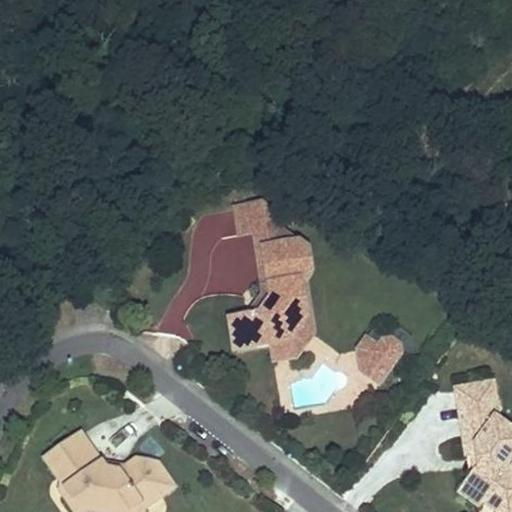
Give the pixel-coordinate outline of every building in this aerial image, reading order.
[(258,212),(233,216),(238,242),(253,240),(266,238),(276,224),(258,212)] [(266,238),(253,240),(262,295),(268,294),(262,256),(298,250),(277,235),(276,224),(266,238)] [(307,256),(298,250),(262,256),(268,294),(270,305),(261,320),(231,325),(236,355),(273,349),(291,346),(298,337),(296,325),(313,323),(307,285),(311,280),(307,256)] [(316,338),(313,323),(296,325),(298,337),(291,346),(273,349),(276,366),(298,362),(316,338)] [(369,369),(386,381),(407,352),(406,344),(398,338),(390,339),(380,353),(369,369)] [(380,353),(368,345),(360,355),(364,375),(369,369),(380,353)] [(369,369),(364,375),(381,388),(386,381),(369,369)] [(495,403),(458,408),(465,462),(476,460),(477,473),(473,474),(471,476),(459,493),(457,496),(477,511),(481,506),(484,503),(495,511),(500,511),(508,502),(511,505),(511,476),(511,474),(511,436),(499,426),(495,403)] [(84,440),(49,465),(70,494),(65,497),(76,511),(97,511),(98,511),(102,511),(147,511),(172,494),(155,472),(133,468),(122,476),(109,474),(105,468),(84,440)] [(133,468),(105,468),(109,474),(122,476),(133,468)] [(495,511),(484,503),(481,506),(488,511),(511,511),(511,505),(508,502),(500,511),(495,511)]
